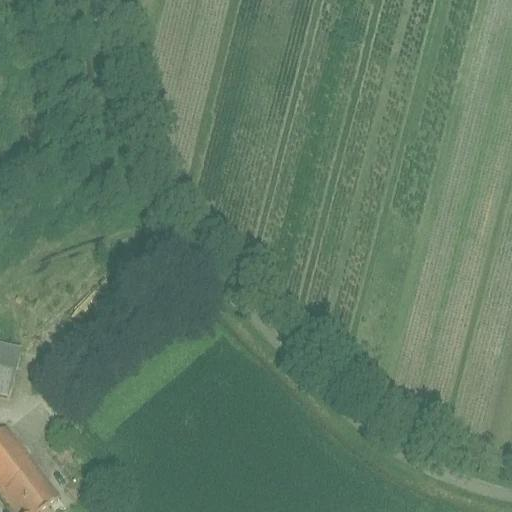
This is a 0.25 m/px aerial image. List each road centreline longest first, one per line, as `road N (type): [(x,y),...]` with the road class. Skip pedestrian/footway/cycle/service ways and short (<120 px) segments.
road 1 (unclassified): [(511,495),(424,466),(375,436),(182,243),(138,172),(95,0)]
road 2 (track): [(0,288),(44,260),(163,219)]
